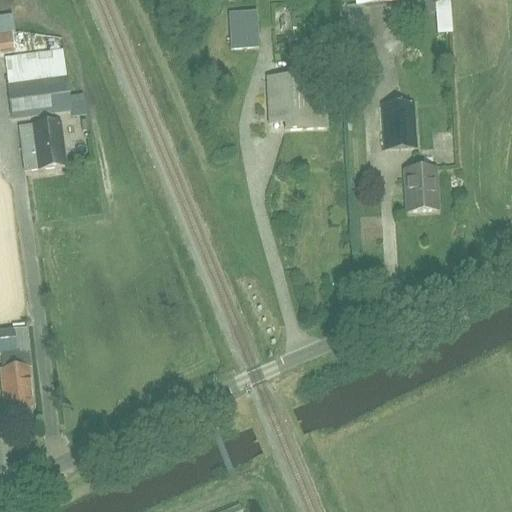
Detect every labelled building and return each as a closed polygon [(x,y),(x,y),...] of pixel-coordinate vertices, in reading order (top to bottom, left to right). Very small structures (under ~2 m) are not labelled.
[(363,6),(394,3),(393,0),(355,0),(357,7),(346,8),(352,62),(369,60),(363,6)] [(442,0),(444,36),(461,35),(458,0),(442,0)] [(227,15),(229,52),(258,51),(256,14),(227,15)] [(0,44),(0,55),(24,51),(22,41),(0,44)] [(285,132),(327,129),(324,87),(300,88),(299,77),(265,79),(267,102),(283,101),(285,132)] [(12,121),(70,113),(65,80),(7,88),(12,121)] [(413,106),(380,108),(383,153),(416,151),(413,106)] [(24,174),(65,169),(59,125),(18,130),(24,174)] [(436,213),(434,172),(404,173),(406,215),(436,213)] [(0,355),(1,355),(2,371),(1,372),(4,395),(6,412),(31,409),(30,399),(27,370),(30,369),(26,331),(0,333),(0,355)]
